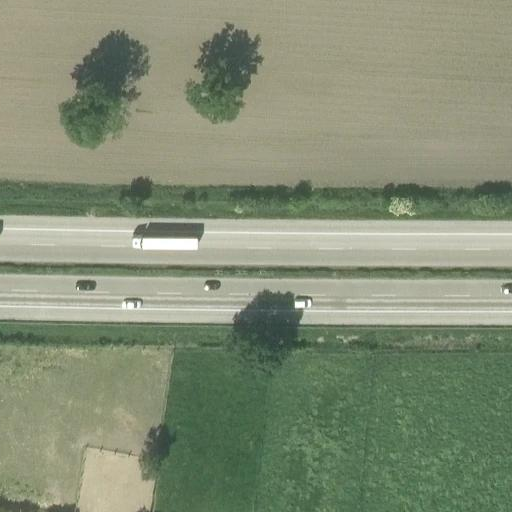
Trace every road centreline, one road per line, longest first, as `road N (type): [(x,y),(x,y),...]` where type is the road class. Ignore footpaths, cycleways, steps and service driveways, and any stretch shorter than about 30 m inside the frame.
road 1 (motorway): [(0,289),(511,297)]
road 2 (motorway): [(511,249),(0,244)]
